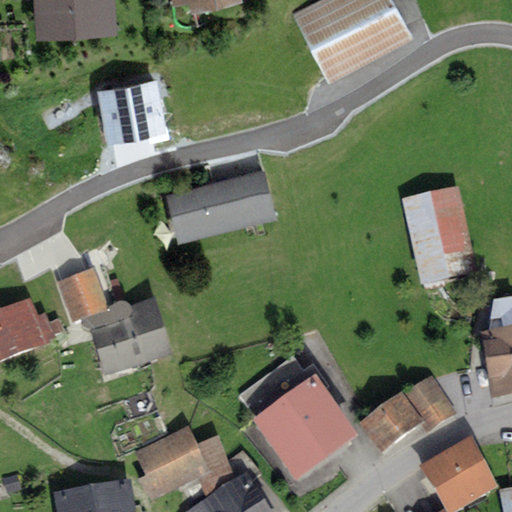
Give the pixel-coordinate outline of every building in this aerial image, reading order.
[(114,0),(34,0),(37,33),(116,29),(114,0)] [(171,0),(174,10),(219,0),(171,0)] [(402,0),(334,0),(304,16),(338,82),(423,37),(402,0)] [(154,85),(101,95),(110,143),(162,134),(154,85)] [(263,174),(167,201),(180,246),(276,219),(263,174)] [(453,199),(407,209),(424,288),(470,278),(453,199)] [(91,273),(60,284),(74,320),(105,308),(91,273)] [(135,319),(95,333),(108,370),(169,349),(152,300),(131,308),(135,319)] [(0,356),(62,334),(57,322),(47,326),(43,317),(35,320),(28,301),(0,312),(0,356)] [(511,339),(484,345),(495,405),(511,401),(511,339)] [(259,417),(255,420),(296,475),(351,434),(295,358),(243,395),(259,417)] [(460,420),(436,386),(410,404),(435,439),(460,420)] [(407,407),(369,431),(389,462),(427,438),(407,407)] [(210,501),(193,511),(264,511),(243,479),(235,485),(217,439),(195,448),(187,432),(137,454),(157,494),(196,475),(210,501)] [(469,437),(420,467),(446,509),(447,511),(453,511),(498,485),(469,437)] [(134,511),(128,481),(55,495),(57,511),(134,511)] [(511,511),(511,488),(499,491),(503,511),(511,511)]
